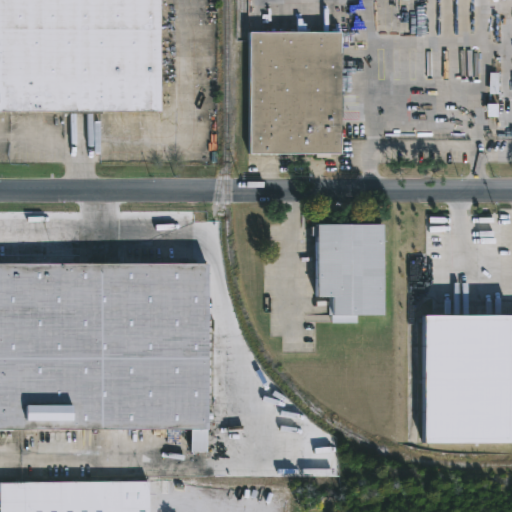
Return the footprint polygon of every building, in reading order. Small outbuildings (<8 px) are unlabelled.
[(161,0),(161,109),(0,109),(0,0),(161,0)] [(255,153),(251,153),(251,31),(342,31),(342,153),(255,153)] [(386,224),(386,316),(332,316),(332,296),(318,296),(317,224),(386,224)] [(205,451),(188,451),(188,429),(0,429),(0,262),(204,262),(205,451)] [(422,444),(511,443),(511,315),(422,316),(422,444)] [(0,511),(0,483),(150,482),(150,511),(0,511)]
